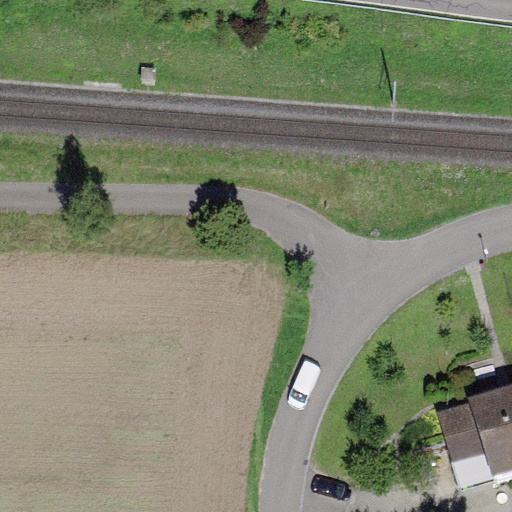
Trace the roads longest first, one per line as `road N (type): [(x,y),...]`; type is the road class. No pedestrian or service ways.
road 1 (track): [(373,299),(306,226),(245,206),(0,204)]
road 2 (unclassified): [(286,511),(299,417),(345,323),(433,258),(511,229)]
